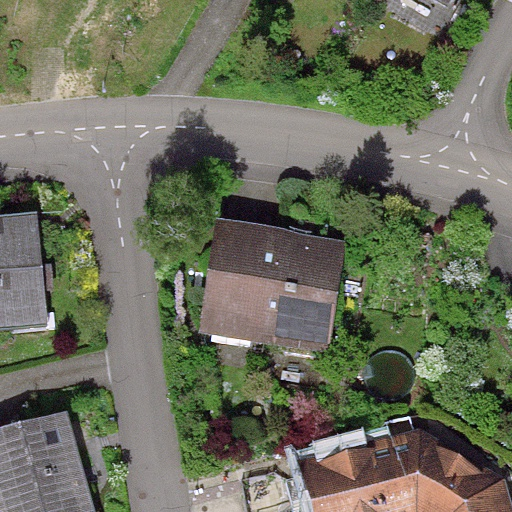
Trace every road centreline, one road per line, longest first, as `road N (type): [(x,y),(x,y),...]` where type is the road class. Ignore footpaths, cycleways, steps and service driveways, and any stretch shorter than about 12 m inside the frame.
road 1 (residential): [(110,136),(135,369),(162,511)]
road 2 (residential): [(449,171),(198,131),(110,136)]
road 3 (residential): [(511,50),(449,171)]
